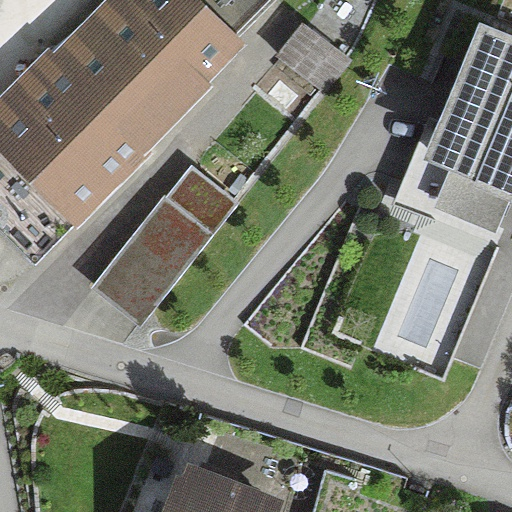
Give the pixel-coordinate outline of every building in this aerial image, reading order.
[(184,0),(142,0),(67,76),(135,144),(163,115),(159,111),(227,43),(184,0)] [(511,204),(511,23),(483,12),(414,186),(505,221),(511,204)] [(298,28),(276,56),(318,89),(340,61),(298,28)] [(135,144),(67,76),(60,68),(0,128),(0,230),(27,258),(138,147),(135,144)] [(141,323),(212,234),(169,200),(98,289),(141,323)] [(257,511),(262,503),(191,475),(176,511),(257,511)]
